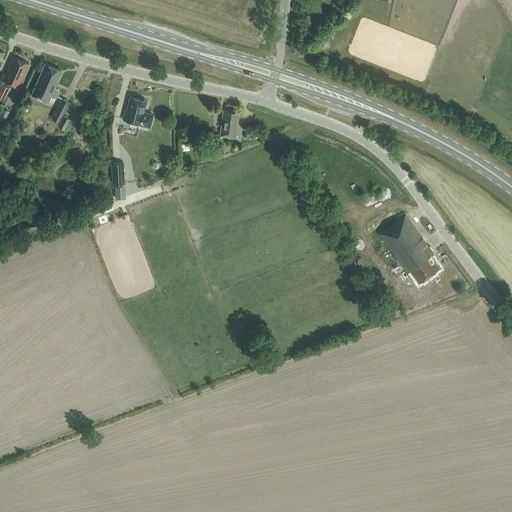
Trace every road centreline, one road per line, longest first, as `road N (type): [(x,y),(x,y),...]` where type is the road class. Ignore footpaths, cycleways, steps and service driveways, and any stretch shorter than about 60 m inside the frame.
road 1 (unclassified): [(511,318),(370,145),(265,101)]
road 2 (unclassified): [(265,101),(0,32)]
road 3 (primary): [(194,52),(32,0)]
road 4 (primary): [(398,121),(276,69)]
road 5 (primary): [(272,80),(398,121)]
road 6 (primary): [(511,187),(398,121)]
